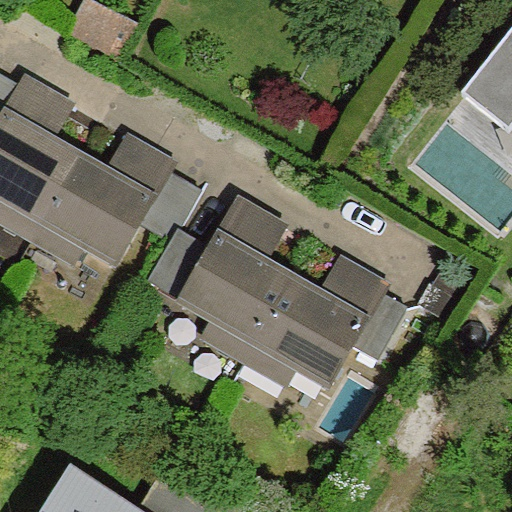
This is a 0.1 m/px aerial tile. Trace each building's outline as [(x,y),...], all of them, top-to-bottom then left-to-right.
[(511,134),(511,31),(460,96),(510,137),(511,134)] [(69,106),(25,81),(0,125),(0,191),(4,194),(0,201),(0,221),(75,263),(84,246),(119,265),(174,165),(127,138),(105,178),(48,146),(69,106)] [(283,228),(237,202),(181,304),(213,322),(204,338),(284,382),(292,369),(327,389),(385,285),(342,261),(321,298),(262,265),(283,228)] [(139,511),(250,511),(164,474),(139,511)] [(134,511),(75,476),(52,511),(134,511)]
